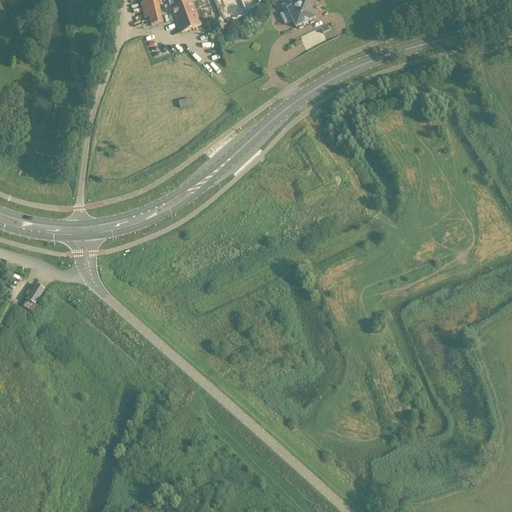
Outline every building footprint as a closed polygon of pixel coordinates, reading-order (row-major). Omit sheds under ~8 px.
[(174,0),(178,8),(172,10),(173,14),(181,34),(201,26),(192,2),(199,0),(198,0),(174,0)] [(305,3),(303,0),(295,0),(294,1),(281,7),(284,14),(281,16),(285,25),(292,22),(296,29),(297,28),(299,30),(303,28),(302,26),(309,23),(310,25),(314,23),(314,21),(315,20),(307,2),(305,3)] [(164,24),(158,1),(141,5),(144,20),(148,19),(150,27),(164,24)] [(330,31),(327,25),(320,29),(323,34),(330,31)] [(185,101),(184,99),(180,101),(180,102),(178,102),(180,109),(191,106),(189,100),(185,101)] [(27,173),(21,169),(17,177),(23,180),(27,173)] [(341,182),(338,177),(333,177),(331,178),(336,187),(338,186),(341,182)] [(31,311),(44,289),(35,284),(22,306),(31,311)]
